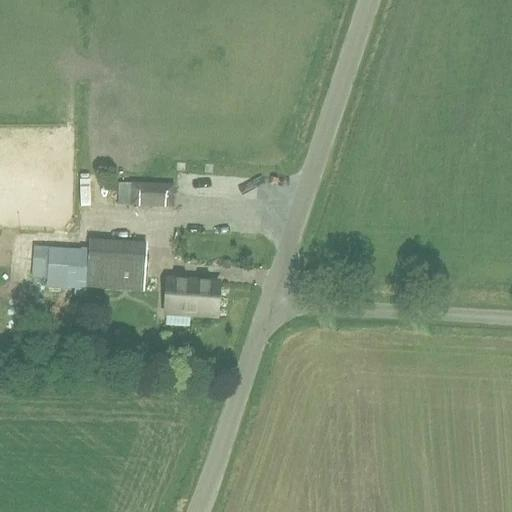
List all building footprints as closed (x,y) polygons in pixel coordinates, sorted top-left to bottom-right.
[(187,166),(187,176),(228,177),(228,167),(187,166)] [(159,182),(140,182),(139,198),(158,198),(159,182)] [(77,188),(78,207),(89,207),(88,188),(77,188)] [(143,291),(146,241),(89,238),(87,256),(47,254),(46,285),(85,287),(85,288),(143,291)] [(215,317),(217,283),(167,280),(165,314),(215,317)]
